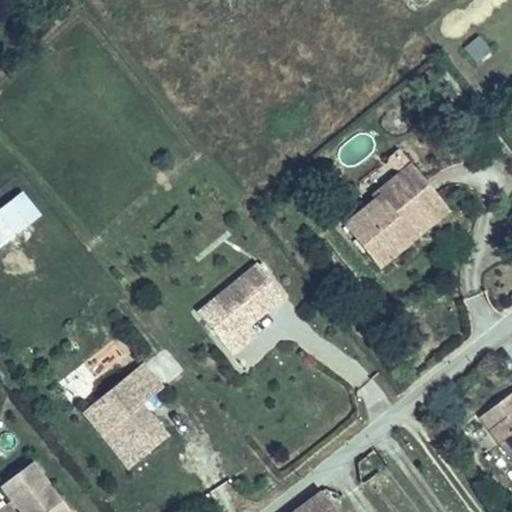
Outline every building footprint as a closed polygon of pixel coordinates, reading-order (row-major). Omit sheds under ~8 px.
[(480,34),(461,46),(473,64),(491,52),(480,34)] [(435,193),(412,164),(374,195),(378,201),(351,221),(383,263),(414,238),(402,221),(435,193)] [(42,210),(23,187),(0,205),(19,229),(42,210)] [(435,193),(402,221),(414,238),(448,211),(435,193)] [(259,263),(199,311),(224,343),(249,324),(285,295),(259,263)] [(249,324),(224,343),(232,353),(256,333),(249,324)] [(164,429),(138,398),(158,381),(141,360),(84,409),(128,460),(164,429)] [(511,393),(497,406),(507,419),(494,431),(511,453),(511,393)] [(483,418),(494,431),(507,419),(497,406),(483,418)] [(10,496),(0,502),(0,511),(72,511),(47,475),(15,500),(10,496)] [(329,511),(322,501),(307,511),(329,511)]
